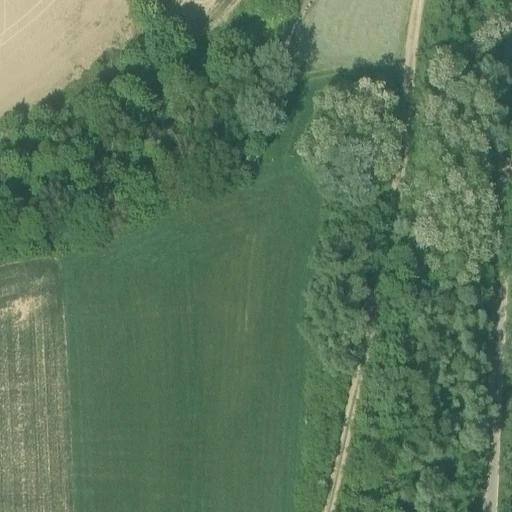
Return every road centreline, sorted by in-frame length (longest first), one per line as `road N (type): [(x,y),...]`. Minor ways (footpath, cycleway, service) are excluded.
road 1 (unclassified): [(486,511),(507,0)]
road 2 (track): [(327,511),(381,272),(402,102)]
